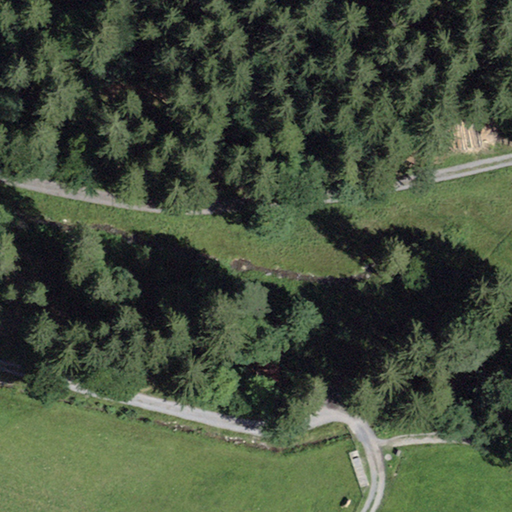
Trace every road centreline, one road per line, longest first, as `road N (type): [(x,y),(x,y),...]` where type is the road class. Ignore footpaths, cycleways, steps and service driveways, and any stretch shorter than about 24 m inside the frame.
road 1 (track): [(0,368),(224,426),(280,432),(357,418)]
road 2 (track): [(178,210),(511,156)]
road 3 (track): [(372,446),(461,437),(511,459)]
